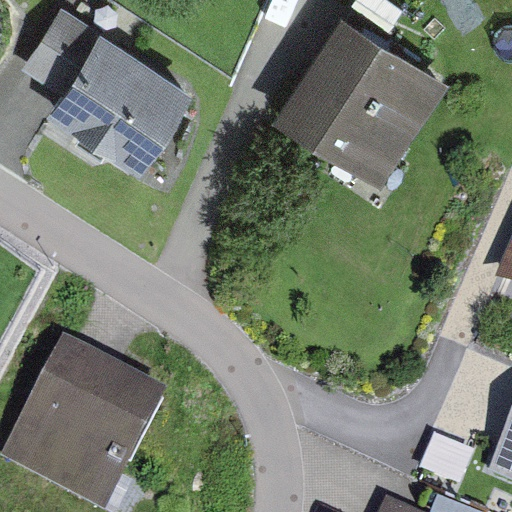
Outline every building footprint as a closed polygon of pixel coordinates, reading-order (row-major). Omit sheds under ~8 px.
[(142,170),(192,89),(63,5),(24,68),(62,91),(50,109),(142,170)] [(415,185),(484,79),(377,11),(309,117),(415,185)] [(0,448),(107,500),(165,386),(63,333),(0,448)] [(464,477),(475,446),(440,434),(429,465),(464,477)] [(464,511),(440,500),(434,511),(411,511),(389,501),(383,511),(464,511)]
